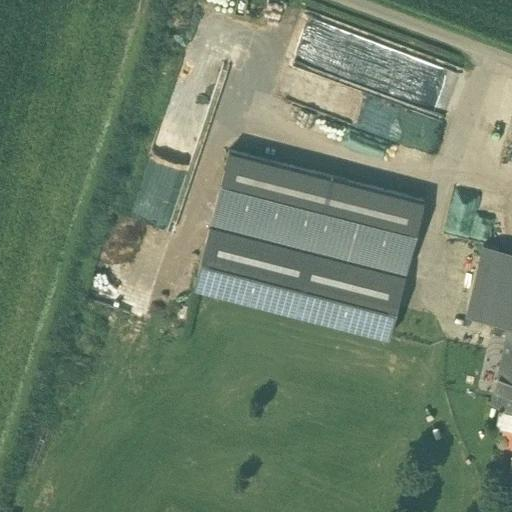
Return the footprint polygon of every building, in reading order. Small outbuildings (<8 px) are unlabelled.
[(293,42),(295,60),(311,58),(310,41),(293,42)] [(288,70),(274,125),(394,154),(398,138),(430,146),(437,117),(423,113),(420,124),(391,117),(394,106),(379,102),(375,118),(350,112),(356,87),(288,70)] [(154,134),(128,214),(171,227),(197,148),(154,134)] [(429,198),(232,148),(214,221),(410,271),(429,198)] [(468,235),(477,198),(453,192),(444,229),(468,235)] [(410,271),(214,221),(197,287),(393,337),(410,271)] [(465,312),(511,323),(511,324),(493,398),(511,403),(511,250),(482,243),(465,312)]
